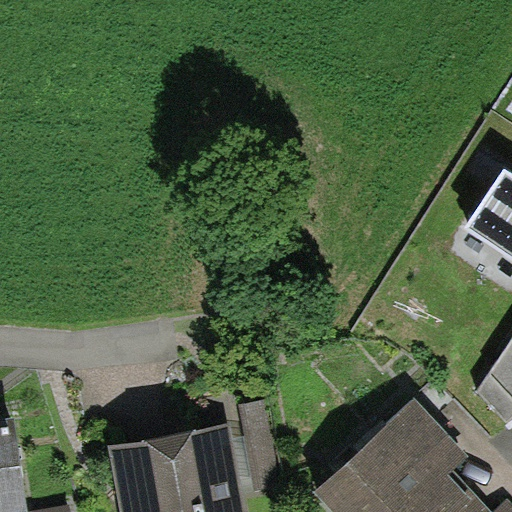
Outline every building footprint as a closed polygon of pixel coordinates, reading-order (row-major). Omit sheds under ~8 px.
[(511,177),(501,171),(462,229),(511,261),(511,336),(482,381),(511,400),(511,177)] [(237,413),(246,484),(276,480),(263,394),(234,398),(237,413)] [(415,397),(318,484),(343,511),(511,511),(511,507),(508,502),(497,511),(492,511),(451,466),(466,453),(415,397)] [(14,407),(0,408),(0,497),(26,494),(14,407)] [(237,413),(114,428),(125,511),(250,511),(246,484),(237,413)]
